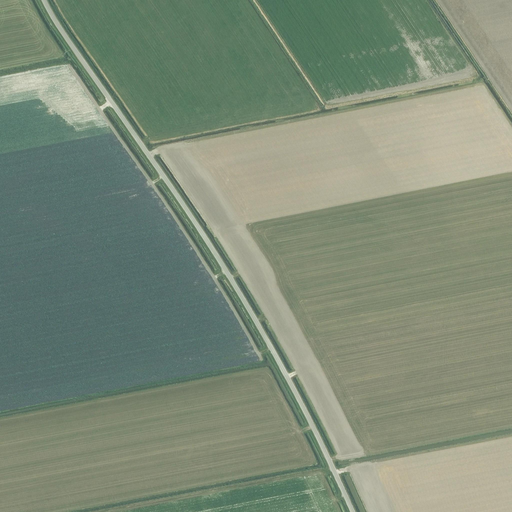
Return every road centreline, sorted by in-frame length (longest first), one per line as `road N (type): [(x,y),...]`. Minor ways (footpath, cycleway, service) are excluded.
road 1 (unclassified): [(352,511),(256,321),(140,144)]
road 2 (unclassified): [(43,0),(140,144)]
